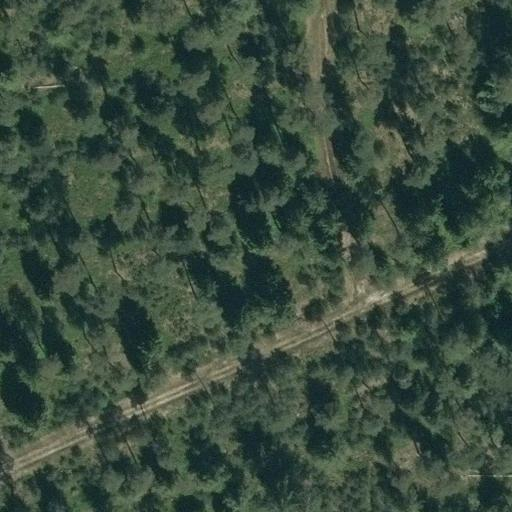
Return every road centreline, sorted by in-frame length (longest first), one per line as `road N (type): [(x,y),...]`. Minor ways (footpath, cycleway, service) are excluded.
road 1 (track): [(511,249),(0,472)]
road 2 (track): [(320,0),(369,309)]
